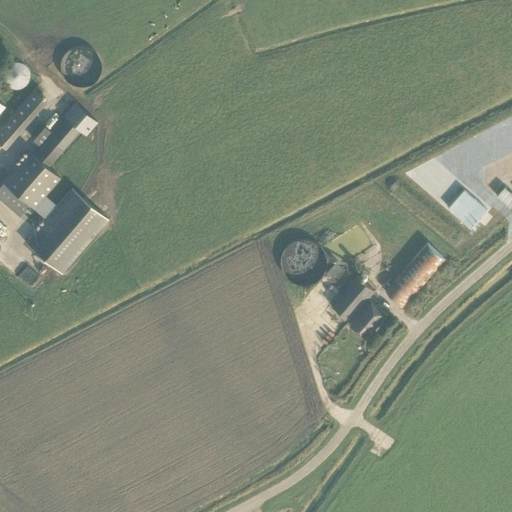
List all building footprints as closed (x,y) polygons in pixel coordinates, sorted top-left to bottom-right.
[(72,85),(98,76),(95,67),(99,65),(92,47),(62,59),(72,85)] [(6,85),(30,86),(31,63),(7,62),(6,85)] [(0,125),(0,142),(5,147),(46,100),(40,94),(43,90),(37,84),(0,125)] [(85,134),(97,121),(74,100),(62,114),(64,116),(33,152),(29,148),(2,179),(3,179),(0,182),(0,196),(24,218),(33,207),(45,194),(60,176),(48,166),(80,130),(85,134)] [(33,136),(40,143),(52,129),(46,123),(33,136)] [(511,204),(511,191),(505,185),(497,194),(511,206),(511,204)] [(25,240),(62,272),(108,218),(71,186),(56,204),(45,194),(33,207),(45,217),(25,240)] [(471,226),(487,208),(465,188),(449,206),(471,226)] [(324,263),(323,238),(293,241),(294,259),(297,258),(298,269),(315,268),(314,264),(324,263)] [(446,258),(428,241),(385,289),(404,306),(446,258)] [(327,271),(333,277),(342,267),(336,261),(327,271)] [(23,278),(34,287),(43,275),(32,267),(23,278)] [(375,290),(357,274),(331,304),(351,321),(350,323),(365,335),(372,327),(374,329),(378,324),(379,325),(388,314),(369,297),(375,290)]
